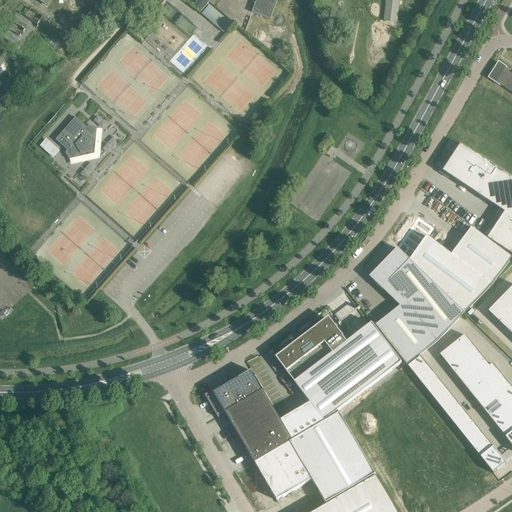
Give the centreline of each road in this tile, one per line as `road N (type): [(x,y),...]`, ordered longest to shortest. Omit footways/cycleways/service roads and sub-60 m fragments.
road 1 (tertiary): [(486,0),(386,181),(333,250),(231,333),(164,364)]
road 2 (unclassified): [(511,42),(489,46),(406,194),(351,266),(282,327),(175,386)]
road 3 (tertiary): [(164,364),(85,385),(0,392)]
road 4 (unclassified): [(248,511),(175,386)]
